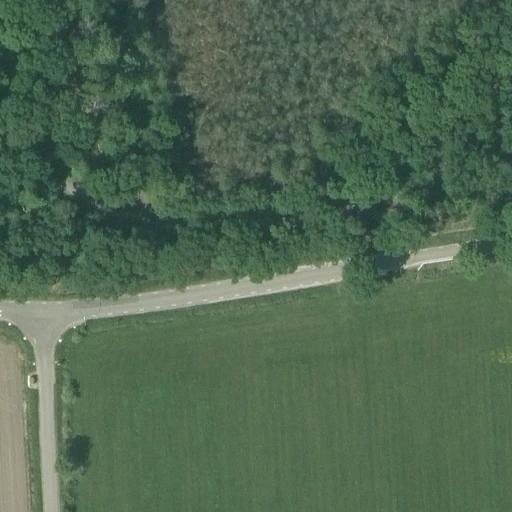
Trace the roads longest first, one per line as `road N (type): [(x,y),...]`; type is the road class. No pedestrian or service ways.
road 1 (unclassified): [(42,312),(511,243)]
road 2 (unclassified): [(51,511),(42,312)]
